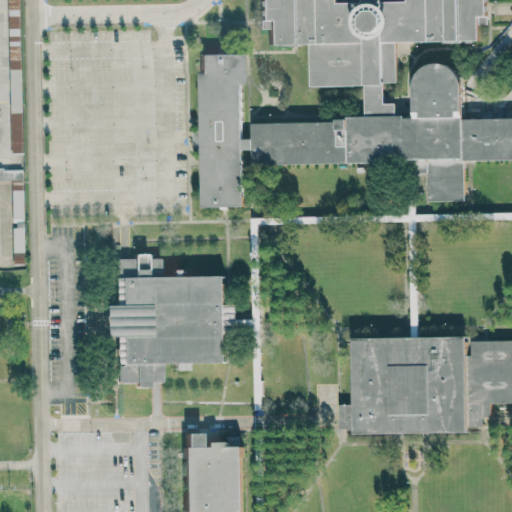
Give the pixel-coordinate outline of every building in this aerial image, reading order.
[(9,152),(21,152),(19,0),(7,0),(9,152)] [(197,206),(194,49),(238,48),(240,117),(361,115),(360,86),(305,87),(304,42),(260,43),(259,0),(474,0),(476,37),(390,39),(391,116),(414,116),(414,80),(419,67),(428,60),(438,58),(448,61),(458,69),(462,79),(463,115),(511,114),(511,159),(461,160),(462,198),(409,199),(408,160),(241,163),(242,205),(197,206)] [(20,169),(0,168),(0,179),(20,180),(20,169)] [(22,189),(10,190),(11,220),(22,219),(22,189)] [(10,228),(11,256),(23,255),(22,227),(10,228)] [(166,271),(224,271),(225,303),(239,302),(239,327),(226,327),(226,363),(164,364),(164,382),(116,382),(116,337),(104,337),(103,305),(114,305),(113,276),(118,276),(117,259),(166,258),(166,271)] [(354,336),(472,335),(472,342),(511,341),(511,403),(488,404),(488,434),(353,435),(353,427),(341,427),(341,404),(355,404),(354,336)] [(244,511),(244,446),(220,446),(220,442),(202,442),(202,433),(183,433),(183,511),(244,511)]
